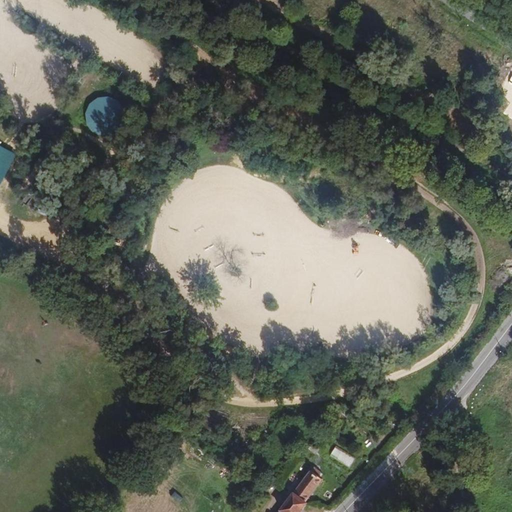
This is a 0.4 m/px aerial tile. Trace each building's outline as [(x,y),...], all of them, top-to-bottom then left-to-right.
[(108,97),(97,99),(90,104),(86,113),(87,124),(93,132),(103,137),(113,136),(121,130),(125,120),(124,109),(118,101),(108,97)] [(0,187),(17,154),(0,144),(0,187)] [(350,467),(356,457),(336,446),(330,456),(350,467)] [(304,509),(307,505),(305,504),(323,481),(320,478),(322,475),(316,470),(313,467),(292,495),(290,498),(304,509)] [(287,502),(284,506),(293,511),(301,511),(304,509),(290,498),(287,502)]
